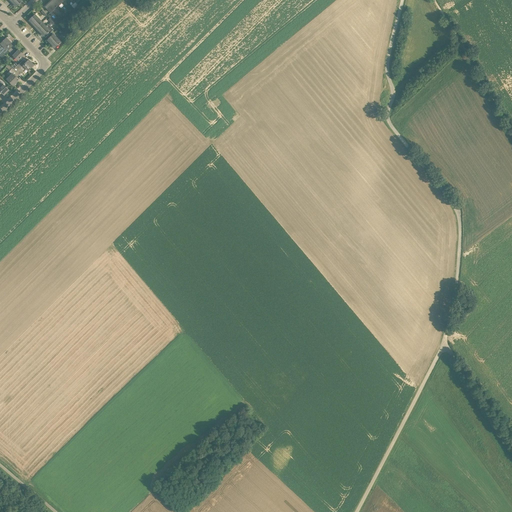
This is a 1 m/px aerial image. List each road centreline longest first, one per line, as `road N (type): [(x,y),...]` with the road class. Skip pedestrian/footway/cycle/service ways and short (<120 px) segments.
road 1 (unclassified): [(443,344),(459,217),(387,118),(385,68),(402,0)]
road 2 (unclassified): [(356,511),(443,344)]
road 3 (track): [(511,128),(434,0)]
